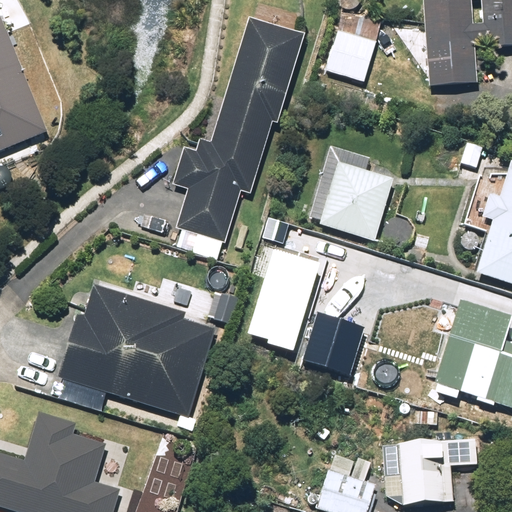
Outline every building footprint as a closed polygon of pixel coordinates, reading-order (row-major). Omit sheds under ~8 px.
[(511,53),(511,0),(464,0),(464,4),(423,7),(429,93),(476,90),(473,48),(481,48),(482,55),(511,53)] [(0,155),(48,137),(0,16),(0,155)] [(363,87),(376,49),(380,24),(340,18),(337,37),(325,74),(363,87)] [(307,36),(251,19),(209,155),(186,148),(174,185),(188,190),(176,227),(226,242),(242,191),(252,194),(274,122),(280,124),(307,36)] [(319,231),(373,247),(392,186),(365,178),(368,166),(331,155),(310,224),(320,227),(319,231)] [(511,291),(511,168),(500,209),(489,206),(482,228),(492,231),(477,282),(511,291)] [(271,247),(245,329),(294,345),(320,262),(271,247)] [(386,266),(347,255),(340,281),(379,292),(386,266)] [(452,290),(406,278),(396,317),(441,329),(452,290)] [(183,324),(185,317),(94,291),(85,320),(78,318),(59,382),(191,421),(216,333),(183,324)] [(505,327),(509,312),(462,297),(432,392),(438,393),(436,398),(452,403),(450,410),(469,416),(473,403),(477,405),(476,407),(492,412),(493,409),(511,414),(511,369),(511,370),(511,368),(511,355),(503,353),(510,328),(505,327)] [(316,309),(302,357),(350,372),(365,324),(316,309)] [(415,416),(414,429),(434,430),(435,418),(415,416)] [(105,449),(74,440),(77,429),(40,419),(26,465),(0,457),(0,511),(116,511),(122,493),(95,486),(105,449)] [(398,452),(401,511),(418,511),(452,510),(450,472),(476,470),(474,447),(398,452)] [(350,477),(331,472),(330,475),(328,475),(316,511),(371,511),(376,499),(373,498),(375,490),(368,488),(362,506),(356,505),(362,487),(349,483),(350,477)]
